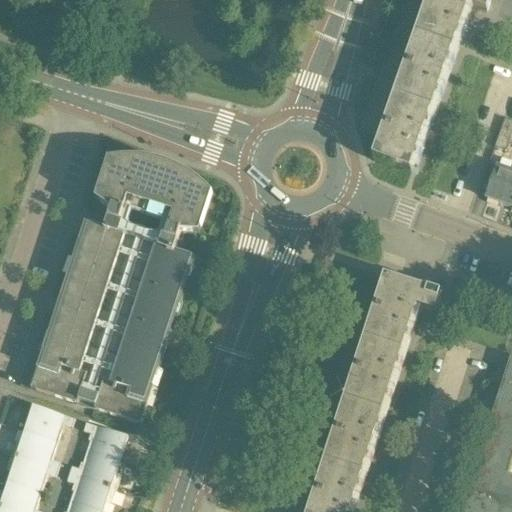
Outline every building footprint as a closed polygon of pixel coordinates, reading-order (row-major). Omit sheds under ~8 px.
[(409,172),(441,80),(466,7),(485,14),(490,0),(427,0),(372,159),(409,172)] [(511,121),(504,119),(494,147),(505,151),(511,130),(511,121)] [(117,168),(113,168),(112,168),(101,200),(114,204),(108,223),(98,220),(93,234),(87,232),(77,263),(73,262),(73,263),(76,264),(65,299),(61,298),(61,300),(64,301),(59,318),(55,316),(55,318),(58,319),(53,336),(49,335),(49,336),(52,338),(47,354),(43,353),(43,355),(46,356),(40,372),(37,371),(37,373),(40,374),(34,391),(32,390),(31,391),(78,406),(79,403),(95,409),(94,412),(141,427),(142,425),(139,424),(144,408),(147,409),(148,407),(145,406),(150,389),(153,390),(153,389),(150,388),(155,371),(159,372),(159,370),(156,369),(161,353),(165,354),(165,352),(162,351),(167,334),(171,336),(171,334),(168,333),(179,298),(183,299),(183,297),(180,296),(190,266),(183,264),(185,258),(177,255),(186,228),(197,231),(207,199),(206,199),(199,192),(191,186),(184,181),(175,177),(167,173),(163,172),(154,170),(145,168),(136,167),(127,167),(117,168)] [(509,207),(511,199),(511,168),(511,173),(496,167),(485,199),(509,207)] [(350,511),(352,506),(416,308),(434,314),(442,290),(422,284),(420,289),(384,277),(308,511),(350,511)] [(511,511),(511,376),(468,511),(511,511)] [(33,410),(24,435),(57,446),(63,428),(72,431),(75,423),(76,424),(76,423),(29,408),(28,408),(33,410)] [(93,438),(87,455),(120,466),(128,441),(133,443),(133,442),(86,426),(86,427),(87,427),(84,435),(93,438)] [(52,463),(57,446),(24,435),(21,445),(16,444),(11,458),(58,474),(60,466),(52,463)] [(117,477),(120,466),(87,455),(81,473),(72,470),(70,478),(117,493),(121,478),(117,477)] [(56,481),(58,474),(11,458),(6,473),(11,474),(8,485),(41,496),(47,478),(56,481)] [(112,508),(117,493),(70,478),(67,485),(76,488),(70,506),(90,511),(104,511),(107,506),(112,508)] [(35,511),(41,496),(8,485),(4,495),(0,493),(0,510),(6,511),(35,511)]
